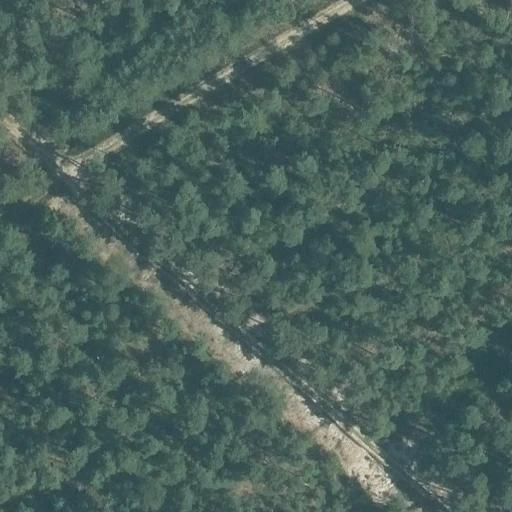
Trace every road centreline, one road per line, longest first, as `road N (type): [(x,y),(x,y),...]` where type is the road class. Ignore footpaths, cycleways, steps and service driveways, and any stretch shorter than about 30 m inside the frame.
road 1 (track): [(61,176),(443,511)]
road 2 (track): [(61,176),(360,0)]
